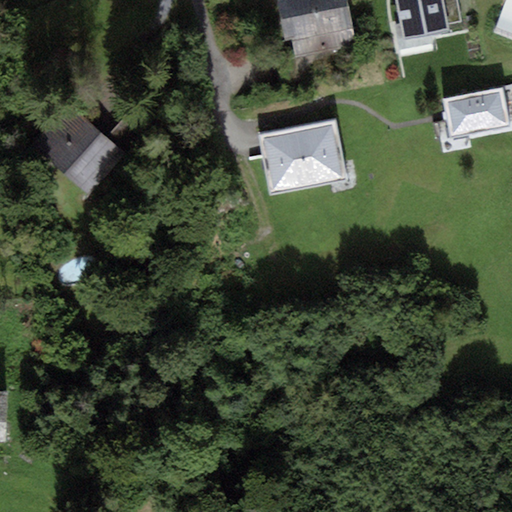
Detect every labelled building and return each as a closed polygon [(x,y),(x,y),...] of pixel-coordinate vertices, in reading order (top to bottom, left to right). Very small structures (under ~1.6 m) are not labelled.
[(350,0),(276,0),(289,68),(361,55),(350,0)] [(454,0),(397,0),(406,43),(461,32),(454,0)] [(511,125),(505,90),(447,101),(455,139),(511,127),(511,125)] [(130,167),(71,113),(41,146),(99,200),(130,167)] [(337,122),(263,136),(275,199),(349,185),(337,122)] [(11,396),(0,395),(0,443),(9,444),(11,396)]
